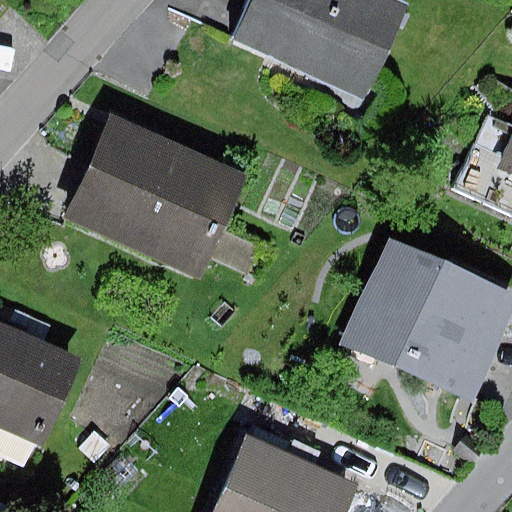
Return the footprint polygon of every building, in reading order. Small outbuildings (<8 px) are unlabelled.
[(411,1),(409,0),(248,0),(232,40),(370,98),(411,1)] [(243,166),(111,110),(66,215),(198,271),(243,166)] [(475,146),(459,185),(511,208),(511,142),(505,159),(475,146)] [(511,297),(394,242),(350,336),(467,391),(511,297)] [(77,358),(0,321),(0,459),(24,471),(77,358)] [(345,511),(359,484),(251,435),(214,511),(345,511)]
